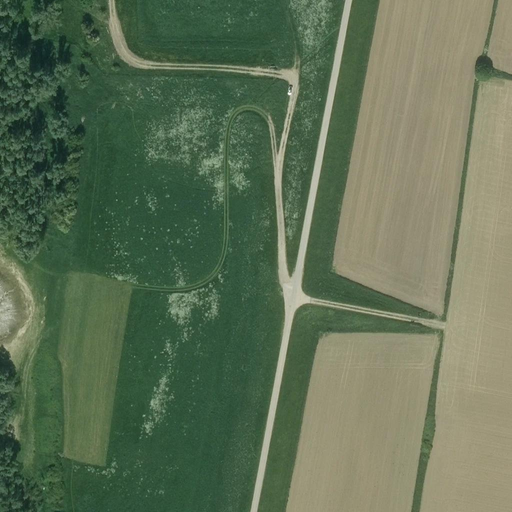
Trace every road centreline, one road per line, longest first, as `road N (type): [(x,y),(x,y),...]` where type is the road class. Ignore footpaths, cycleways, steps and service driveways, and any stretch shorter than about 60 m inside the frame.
road 1 (track): [(114,0),(119,45),(143,66),(293,79),(277,180),(292,296)]
road 2 (track): [(277,180),(269,113),(256,99),(244,100),(228,120),(228,255),(216,283),(173,292),(79,276)]
road 3 (track): [(444,326),(292,296)]
